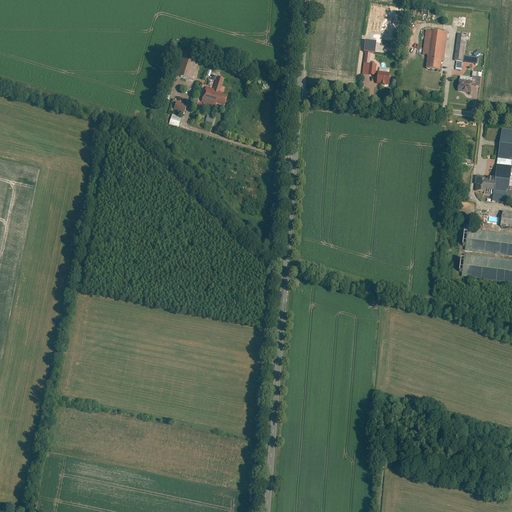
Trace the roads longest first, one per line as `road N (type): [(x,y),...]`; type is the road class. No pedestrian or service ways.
road 1 (tertiary): [(300,94),(266,511)]
road 2 (residential): [(511,121),(300,94)]
